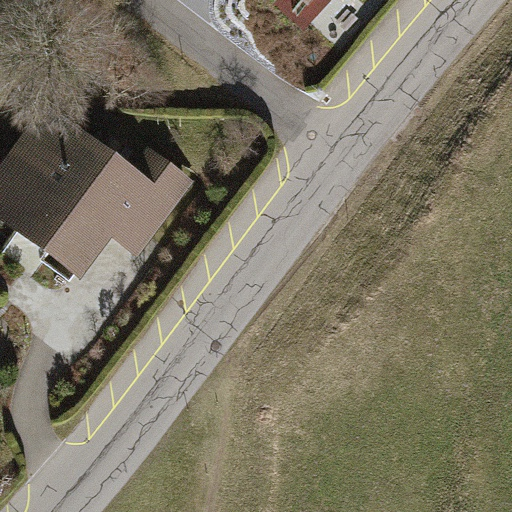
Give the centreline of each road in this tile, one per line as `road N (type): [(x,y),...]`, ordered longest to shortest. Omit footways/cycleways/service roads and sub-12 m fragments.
road 1 (tertiary): [(342,162),(70,511)]
road 2 (residential): [(133,0),(342,162)]
road 3 (tertiary): [(479,0),(342,162)]
